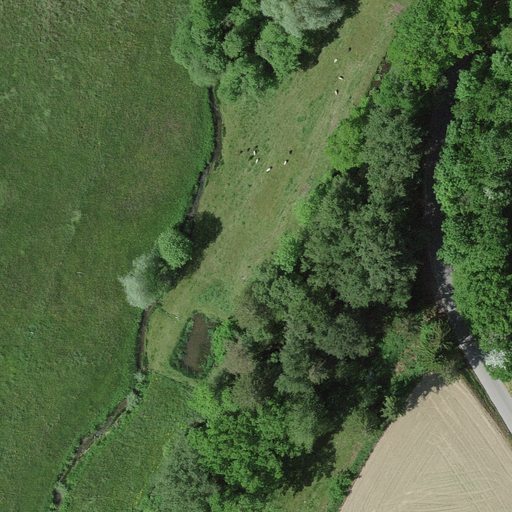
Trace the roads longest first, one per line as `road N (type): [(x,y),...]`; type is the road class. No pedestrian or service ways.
road 1 (track): [(184,511),(419,50),(454,0)]
road 2 (unclassified): [(511,414),(468,339),(441,245),(446,106),(474,0)]
